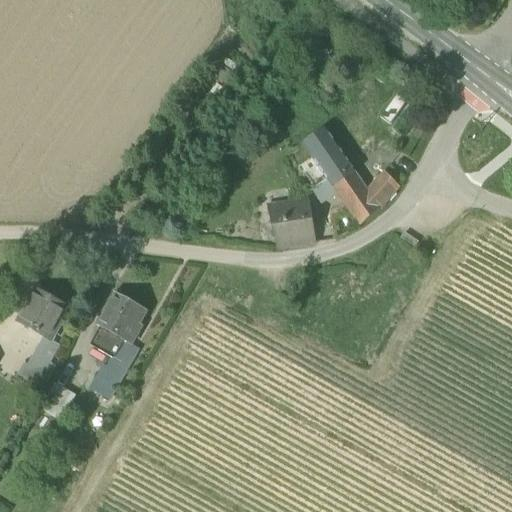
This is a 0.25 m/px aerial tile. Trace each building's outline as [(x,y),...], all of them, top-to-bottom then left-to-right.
[(397,97),(380,120),(390,127),(407,104),(397,97)] [(326,130),(303,145),(328,181),(333,188),(354,173),(354,174),(355,173),(326,130)] [(354,173),(333,188),(337,194),(360,227),(361,227),(380,211),(367,192),(354,174),(354,173)] [(385,173),(367,192),(380,211),(400,189),(385,173)] [(322,204),(337,194),(333,188),(328,181),(313,190),(322,204)] [(267,208),(277,249),(316,243),(309,202),(267,208)] [(44,338),(52,342),(58,331),(55,330),(67,309),(37,292),(19,324),(44,338)] [(99,327),(101,329),(125,342),(131,346),(137,335),(134,333),(146,313),(117,296),(99,327)] [(120,351),(125,342),(101,329),(95,340),(103,345),(99,352),(114,360),(119,350),(120,351)] [(39,347),(54,355),(59,346),(52,342),(44,338),(39,347)] [(103,345),(95,340),(91,348),(99,352),(103,345)] [(138,350),(131,346),(125,342),(120,351),(134,358),(138,350)] [(19,375),(43,389),(56,368),(49,364),(54,355),(39,347),(28,366),(25,364),(19,375)] [(98,378),(116,389),(134,358),(120,351),(119,350),(114,360),(108,370),(104,368),(98,378)] [(92,389),(109,400),(116,389),(98,378),(92,389)] [(76,396),(56,385),(40,411),(61,423),(76,396)] [(0,511),(8,511),(11,507),(0,500),(0,511)]
